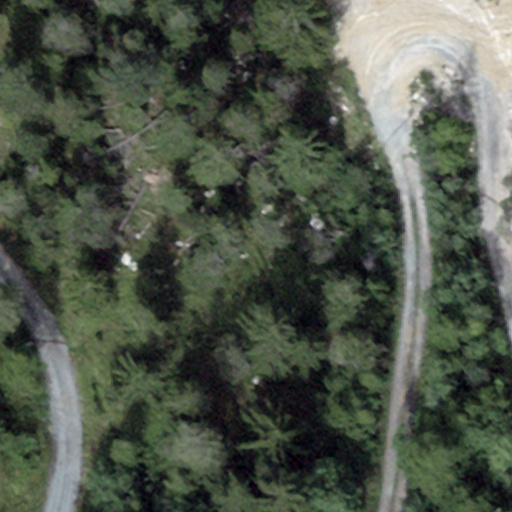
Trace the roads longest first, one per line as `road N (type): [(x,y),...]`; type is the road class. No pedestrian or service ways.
road 1 (track): [(511,356),(491,219),(496,101),(488,71),(441,28),(389,31),(371,50),(366,75),(409,232),(416,296),(389,511)]
road 2 (track): [(56,511),(70,447),(62,380),(0,270)]
